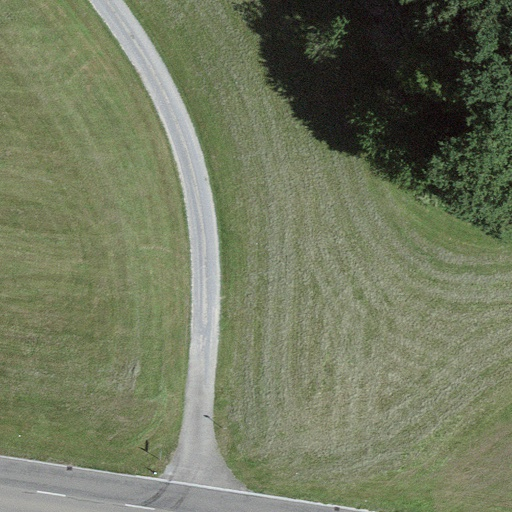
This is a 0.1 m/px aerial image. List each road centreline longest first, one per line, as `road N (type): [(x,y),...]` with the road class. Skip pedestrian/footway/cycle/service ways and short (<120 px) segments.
road 1 (track): [(192,511),(218,238),(159,61),(106,0)]
road 2 (tertiary): [(0,489),(150,511)]
